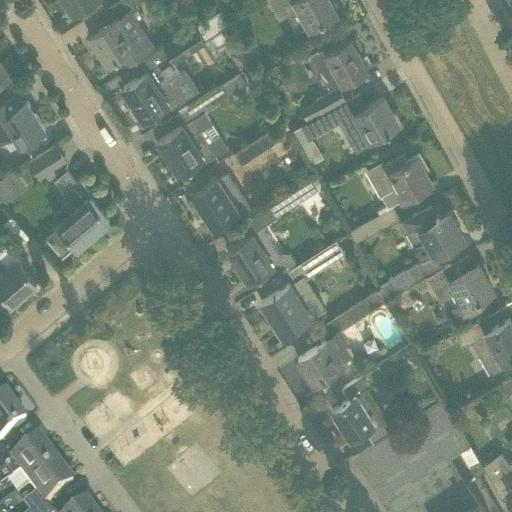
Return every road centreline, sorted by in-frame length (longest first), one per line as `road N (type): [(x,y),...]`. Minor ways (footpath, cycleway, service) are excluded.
road 1 (residential): [(341,511),(153,220)]
road 2 (unclassified): [(511,243),(375,0)]
road 3 (residential): [(153,220),(26,26),(9,12)]
road 4 (residential): [(127,511),(3,348)]
road 5 (residential): [(3,348),(153,220)]
